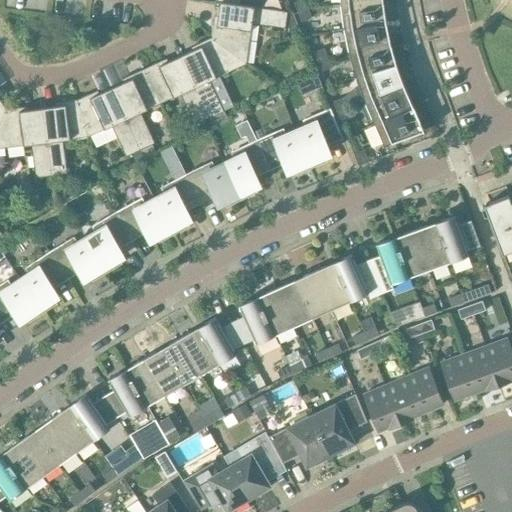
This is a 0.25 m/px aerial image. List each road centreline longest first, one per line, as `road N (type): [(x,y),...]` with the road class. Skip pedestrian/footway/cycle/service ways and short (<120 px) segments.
road 1 (residential): [(493,140),(166,286),(0,401)]
road 2 (residential): [(0,51),(34,87),(69,86),(158,37),(164,6),(142,0)]
road 3 (residential): [(480,433),(313,511)]
road 4 (residential): [(493,140),(453,0)]
